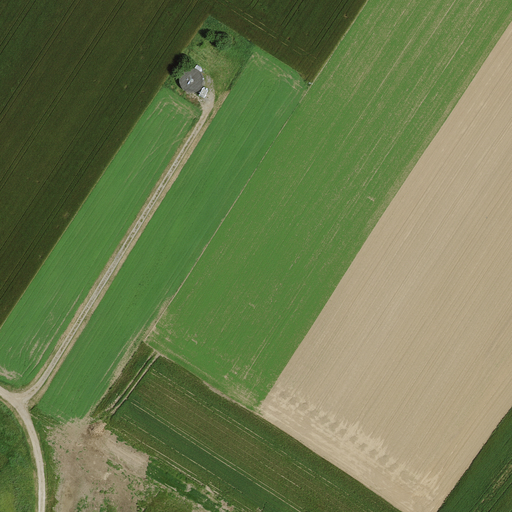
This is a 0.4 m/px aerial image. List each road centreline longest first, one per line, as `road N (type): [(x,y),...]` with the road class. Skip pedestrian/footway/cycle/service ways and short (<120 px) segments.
road 1 (track): [(17,404),(41,382),(206,115),(205,92)]
road 2 (track): [(42,511),(35,441),(17,404),(0,391)]
